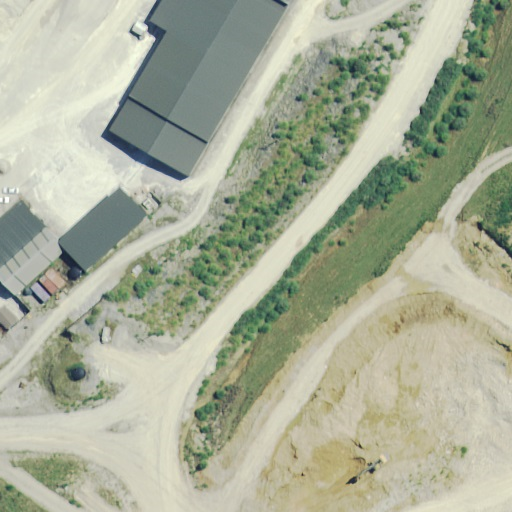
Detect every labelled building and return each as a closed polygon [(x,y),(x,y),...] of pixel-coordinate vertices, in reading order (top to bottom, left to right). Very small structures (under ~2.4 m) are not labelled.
[(179,0),(124,92),(206,142),(291,0),(179,0)] [(149,212),(120,180),(59,235),(88,267),(149,212)] [(63,248),(41,223),(0,259),(0,278),(13,293),(63,248)] [(125,263),(110,277),(117,285),(132,272),(125,263)] [(55,269),(33,289),(46,303),(68,283),(55,269)] [(111,328),(101,328),(100,344),(110,345),(111,328)]
